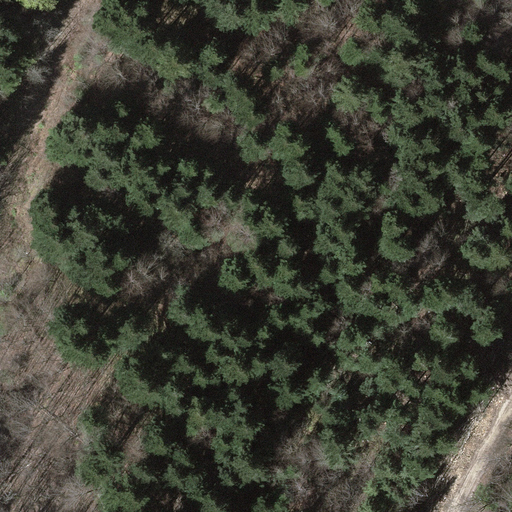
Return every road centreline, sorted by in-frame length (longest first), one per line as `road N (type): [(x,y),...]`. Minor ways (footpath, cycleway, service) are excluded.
road 1 (track): [(0,270),(19,233),(53,56),(103,0)]
road 2 (track): [(511,397),(452,511)]
